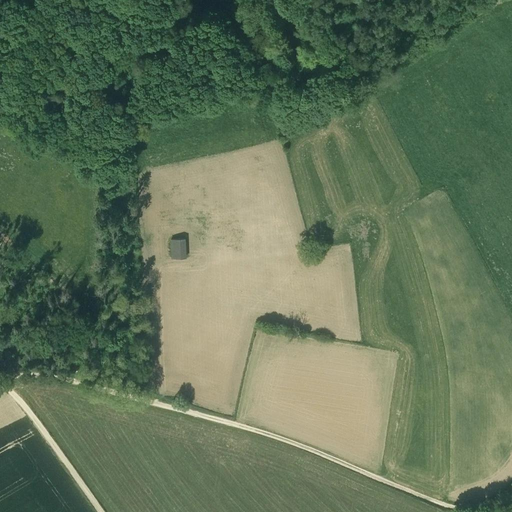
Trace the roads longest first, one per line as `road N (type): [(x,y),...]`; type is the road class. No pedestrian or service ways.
road 1 (track): [(0,378),(77,381),(228,422),(469,511)]
road 2 (track): [(0,378),(100,511)]
